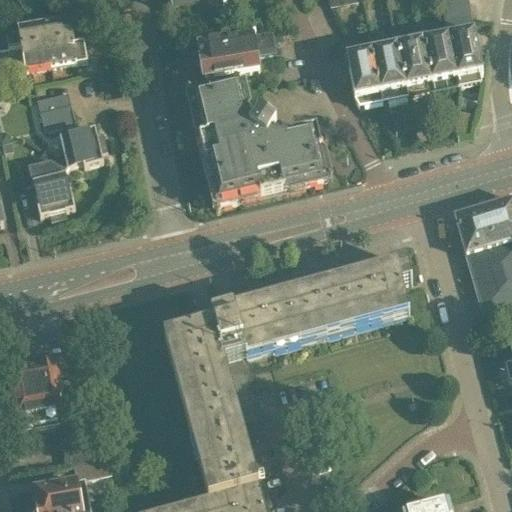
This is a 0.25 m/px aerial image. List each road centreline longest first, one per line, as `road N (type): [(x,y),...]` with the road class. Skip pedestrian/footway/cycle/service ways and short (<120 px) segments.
road 1 (residential): [(176,249),(134,0)]
road 2 (residential): [(480,424),(418,197)]
road 3 (residential): [(393,204),(288,0)]
road 4 (secondary): [(182,277),(352,227),(368,211)]
road 5 (secondary): [(368,211),(348,206),(176,249)]
road 6 (secondary): [(0,321),(182,277)]
road 7 (secondary): [(176,249),(0,295)]
road 8 (residential): [(360,511),(424,452),(480,424)]
